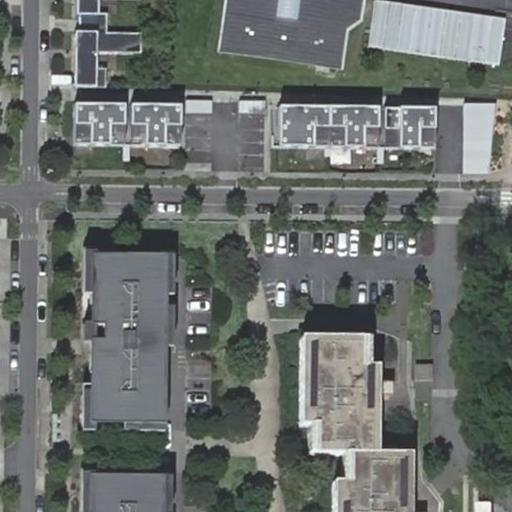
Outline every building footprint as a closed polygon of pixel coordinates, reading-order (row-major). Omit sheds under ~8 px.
[(135,7),(135,0),(71,0),(72,26),(76,26),(76,41),(104,41),(104,22),(94,22),(94,6),(135,7)] [(226,0),(218,53),(336,70),(341,34),(356,22),(358,0),(226,0)] [(503,22),(373,2),(367,47),(497,66),(503,22)] [(137,62),(137,42),(104,41),(76,41),(70,42),(70,82),(69,97),(102,97),(102,78),(92,78),(92,62),(137,62)] [(495,105),(462,105),(461,174),(488,174),(495,105)] [(117,117),(69,115),(68,136),(84,136),(83,156),(103,157),(104,137),(117,137),(117,117)] [(173,118),(125,116),(124,136),(140,137),(139,156),(159,157),(160,137),(173,138),(173,118)] [(323,138),(324,117),(274,117),(274,158),(308,158),(309,139),(323,138)] [(373,119),(324,117),(323,138),(340,138),(339,158),(359,159),(360,139),(372,139),(373,119)] [(429,120),(380,118),(379,138),(395,139),(394,159),(414,159),(415,140),(428,140),(429,120)] [(165,258),(90,257),(88,427),(163,428),(165,258)] [(303,422),(312,422),(321,422),(321,449),(344,449),(353,449),(353,478),(343,478),(336,477),(335,511),(412,511),(413,450),(380,450),(381,364),(372,364),(363,364),(364,337),(303,336),(303,398),(303,422)] [(372,337),(364,337),(363,364),(372,364),(372,337)] [(321,422),(312,422),(311,449),(321,449),(321,422)] [(344,449),(343,478),(353,478),(353,449),(344,449)] [(166,511),(167,479),(87,477),(86,511),(166,511)]
